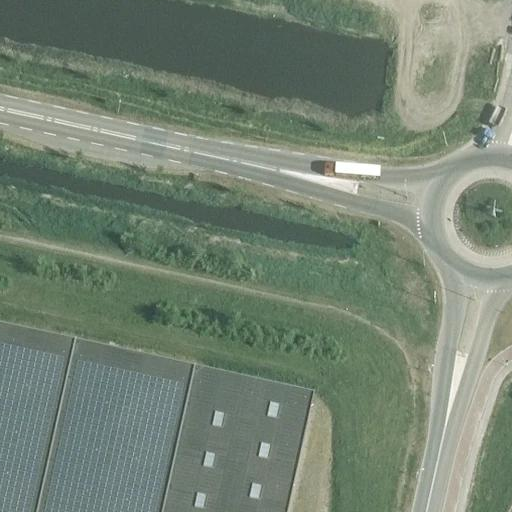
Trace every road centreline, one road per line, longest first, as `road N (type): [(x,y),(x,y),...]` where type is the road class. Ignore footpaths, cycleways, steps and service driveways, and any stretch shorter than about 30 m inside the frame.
road 1 (primary): [(0,109),(274,169)]
road 2 (primary): [(274,169),(293,184),(431,219)]
road 3 (primary): [(438,186),(303,163),(274,169)]
road 4 (unclassified): [(455,383),(425,511)]
